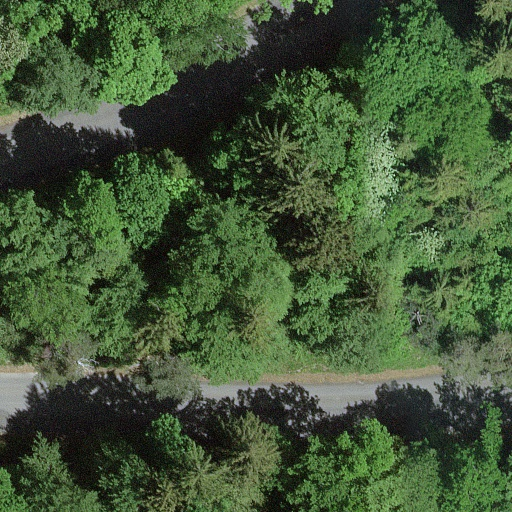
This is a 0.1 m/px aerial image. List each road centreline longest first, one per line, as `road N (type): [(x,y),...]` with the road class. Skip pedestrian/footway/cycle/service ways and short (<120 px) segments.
road 1 (tertiary): [(511,392),(350,415),(0,403)]
road 2 (tertiary): [(0,163),(102,128),(257,49),(331,0)]
